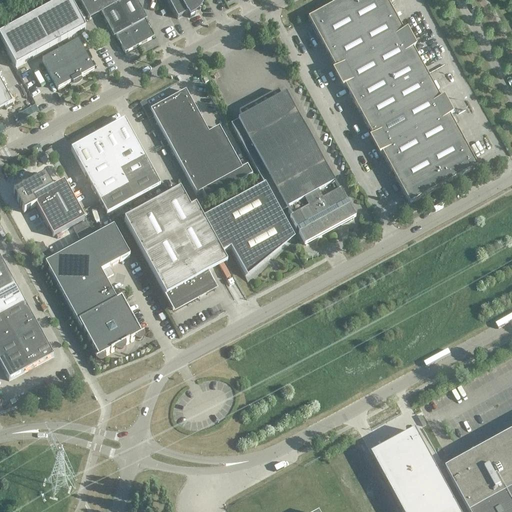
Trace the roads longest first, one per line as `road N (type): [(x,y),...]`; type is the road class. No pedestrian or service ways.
road 1 (unclassified): [(137,444),(154,391),(179,364),(511,178)]
road 2 (unclassified): [(287,0),(0,156)]
road 3 (tertiary): [(289,445),(511,324)]
road 4 (unclassified): [(511,169),(417,0)]
road 5 (tertiary): [(132,460),(199,472),(259,463),(289,445)]
road 6 (tertiary): [(289,445),(224,462),(137,444)]
road 7 (tertiary): [(137,444),(65,426),(0,436)]
road 8 (tertiary): [(0,441),(64,439),(132,460)]
